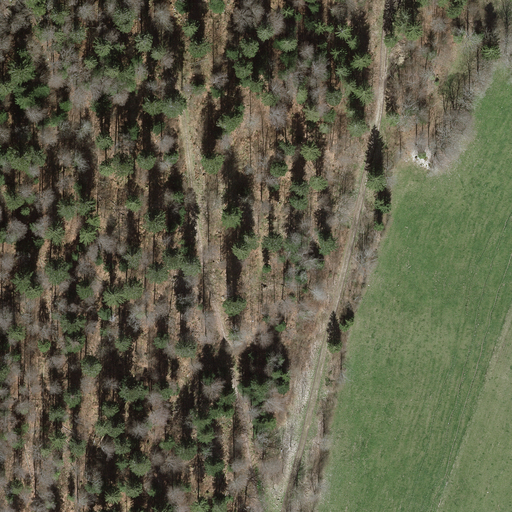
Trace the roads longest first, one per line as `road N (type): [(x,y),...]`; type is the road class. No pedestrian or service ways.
road 1 (track): [(257,511),(198,230),(174,66),(151,0)]
road 2 (track): [(388,0),(377,123),(283,511)]
